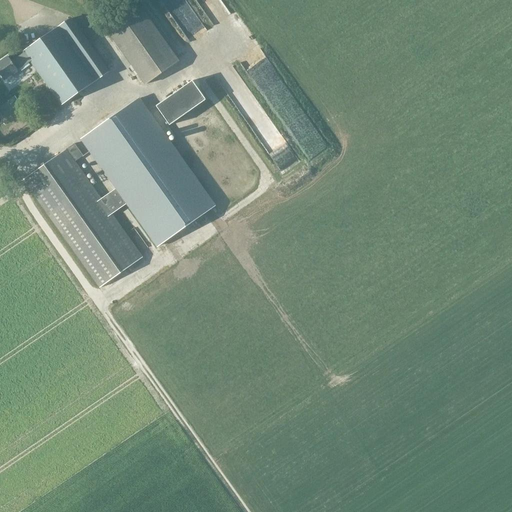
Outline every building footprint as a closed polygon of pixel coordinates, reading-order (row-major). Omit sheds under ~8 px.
[(108,32),(146,85),(180,60),(143,8),(108,32)] [(110,72),(105,64),(72,18),(59,26),(25,51),(26,52),(13,61),(10,57),(0,63),(0,72),(4,79),(19,70),(18,69),(31,60),(63,105),(98,81),(110,72)] [(183,51),(192,43),(188,39),(179,46),(183,51)] [(207,99),(194,80),(157,106),(171,125),(207,99)] [(13,108),(19,104),(14,96),(8,101),(13,108)] [(102,197),(113,213),(130,201),(163,247),(211,212),(133,103),(85,137),(119,185),(102,197)] [(84,154),(76,143),(25,179),(102,286),(144,256),(113,213),(102,197),(76,160),(84,154)]
